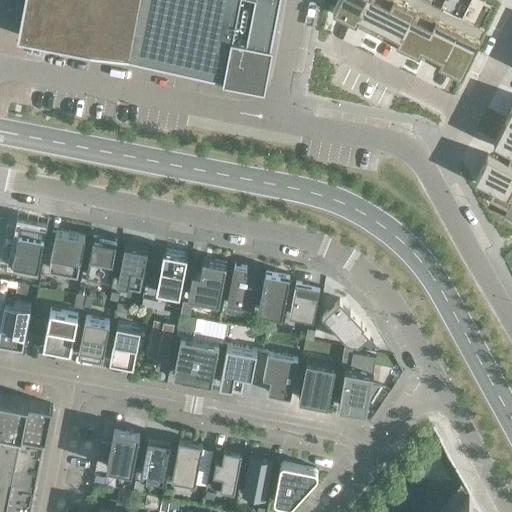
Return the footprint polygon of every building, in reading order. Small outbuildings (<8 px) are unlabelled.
[(35,0),(28,39),(223,77),(222,78),(265,87),(273,44),(270,43),(274,27),(279,0),(35,0)] [(336,0),(332,9),(354,20),(364,0),(336,0)] [(364,0),(354,20),(376,30),(390,0),(364,0)] [(404,0),(390,0),(376,30),(397,41),(415,5),(404,0)] [(415,5),(397,41),(418,51),(436,15),(415,5)] [(436,15),(418,51),(439,62),(457,26),(436,15)] [(457,26),(439,62),(461,73),(479,37),(457,26)] [(511,121),(505,117),(493,140),(511,149),(511,152),(507,163),(506,164),(511,166),(511,121)] [(487,153),(475,177),(495,187),(489,199),(507,209),(511,199),(511,166),(506,164),(507,163),(487,153)] [(46,225),(20,220),(11,267),(37,272),(46,225)] [(85,233),(56,227),(48,266),(77,272),(85,233)] [(116,239),(93,234),(85,274),(109,278),(116,239)] [(148,245),(124,241),(116,280),(140,284),(148,245)] [(187,253),(163,248),(156,287),(179,292),(187,253)] [(192,269),(187,294),(219,300),(226,260),(203,256),(200,271),(192,269)] [(246,265),(234,262),(226,301),(250,306),(256,275),(245,272),(246,265)] [(289,273),(265,268),(258,307),(281,312),(289,273)] [(296,281),(289,313),(313,318),(319,285),(296,281)] [(89,286),(79,284),(78,292),(88,294),(89,286)] [(119,292),(111,290),(109,299),(118,300),(119,292)] [(74,294),(72,306),(81,308),(83,296),(74,294)] [(339,298),(322,314),(346,341),(358,343),(369,333),(363,326),(364,325),(339,298)] [(30,304),(5,299),(0,323),(0,338),(23,343),(30,304)] [(189,303),(182,301),(179,312),(186,314),(189,303)] [(118,302),(117,310),(127,312),(129,304),(118,302)] [(77,313),(50,308),(42,347),(70,352),(77,313)] [(85,314),(78,354),(101,358),(109,319),(85,314)] [(181,315),(179,327),(194,329),(196,318),(181,315)] [(166,359),(174,321),(153,317),(146,355),(166,359)] [(204,319),(200,338),(218,341),(222,322),(204,319)] [(118,321),(117,321),(109,360),(110,360),(132,364),(131,364),(133,364),(140,325),(139,325),(118,321)] [(315,329),(307,328),(305,337),(313,339),(315,329)] [(200,338),(180,334),(172,372),(211,379),(218,341),(200,338)] [(368,347),(374,341),(368,335),(362,340),(368,347)] [(256,348),(227,342),(219,381),(241,386),(244,372),(251,373),(256,348)] [(297,356),(267,350),(262,376),(270,377),(267,391),(290,395),(297,356)] [(306,357),(298,397),(327,402),(335,363),(306,357)] [(344,367),(337,404),(364,410),(367,397),(370,398),(371,399),(381,384),(380,384),(379,385),(369,383),(371,372),(372,372),(373,371),(366,369),(360,367),(359,368),(343,365),(343,366),(344,367)] [(52,404),(0,393),(0,426),(43,435),(46,436),(52,404)] [(0,511),(28,511),(43,435),(0,426),(0,511)] [(114,426),(106,465),(131,470),(139,431),(114,426)] [(170,437),(147,433),(140,472),(163,476),(170,437)] [(202,443),(178,439),(171,478),(194,482),(202,443)] [(224,447),(221,459),(215,458),(210,485),(234,490),(241,451),(224,447)] [(249,452),(241,492),(265,496),(273,457),(249,452)] [(302,465),(281,461),(276,484),(288,487),(299,491),(315,473),(316,473),(316,472),(316,471),(317,470),(316,469),(316,468),(316,467),(315,467),(314,466),(303,463),(302,465)] [(105,476),(95,474),(93,481),(104,483),(105,476)] [(144,482),(135,480),(133,490),(142,492),(144,482)] [(166,488),(165,496),(172,497),(174,490),(166,488)] [(478,511),(469,494),(453,511),(478,511)] [(170,499),(161,497),(159,507),(168,509),(170,499)] [(171,500),(170,508),(178,509),(179,502),(171,500)]
